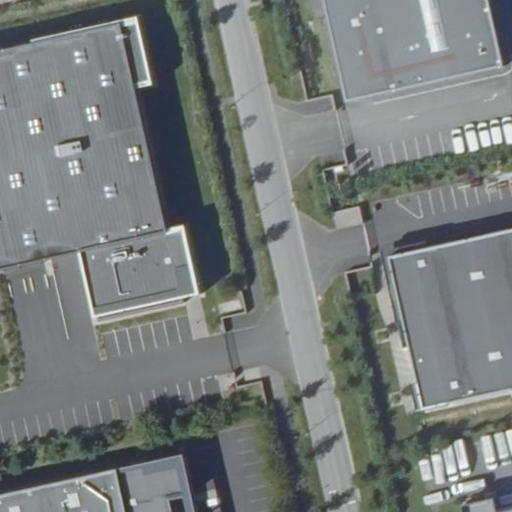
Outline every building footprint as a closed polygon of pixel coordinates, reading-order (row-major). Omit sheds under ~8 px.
[(325,0),(347,99),(502,66),(487,0),(325,0)] [(123,19),(123,21),(141,17),(140,12),(34,36),(35,38),(123,19)] [(0,270),(81,253),(95,317),(98,317),(99,321),(185,303),(184,298),(178,270),(195,266),(187,228),(170,232),(169,229),(139,88),(138,85),(155,81),(141,17),(123,21),(123,19),(35,38),(0,47),(0,270)] [(335,211),(336,226),(358,224),(357,208),(335,211)] [(511,233),(389,262),(423,410),(511,389),(511,233)] [(195,266),(178,270),(184,298),(202,294),(195,266)] [(194,511),(182,455),(0,495),(0,511),(194,511)] [(498,511),(495,498),(463,505),(464,511),(511,511),(511,510),(504,511),(498,511)]
